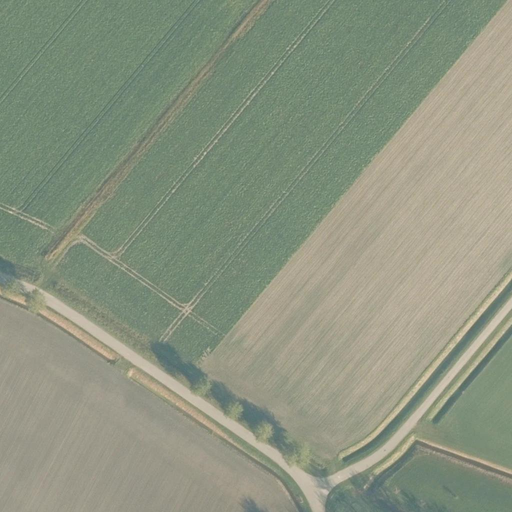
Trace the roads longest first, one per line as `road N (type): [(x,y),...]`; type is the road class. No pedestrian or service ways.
road 1 (tertiary): [(310,489),(284,462),(79,320),(0,278)]
road 2 (unclassified): [(511,302),(382,451),(310,489)]
